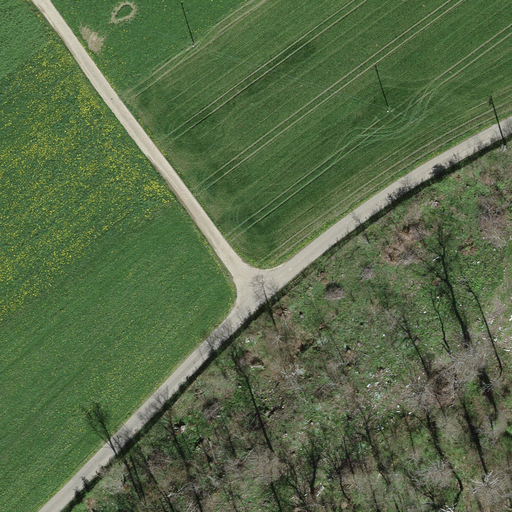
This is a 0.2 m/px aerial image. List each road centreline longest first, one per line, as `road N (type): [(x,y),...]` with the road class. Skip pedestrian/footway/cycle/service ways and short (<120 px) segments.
road 1 (unclassified): [(511,124),(344,218),(30,511)]
road 2 (track): [(261,295),(42,0)]
road 3 (track): [(511,367),(464,511)]
